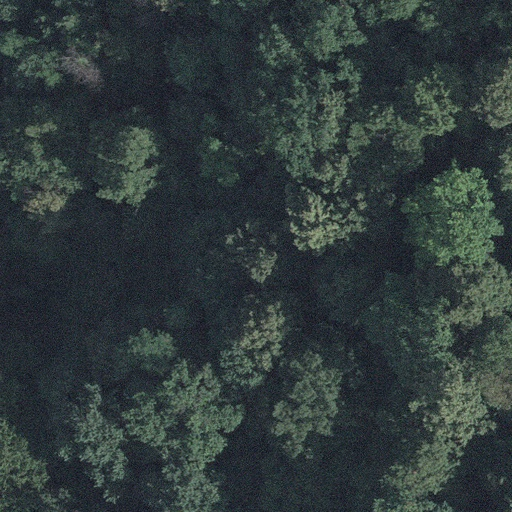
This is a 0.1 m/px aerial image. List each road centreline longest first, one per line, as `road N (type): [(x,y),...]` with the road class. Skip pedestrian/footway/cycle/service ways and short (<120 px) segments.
road 1 (track): [(436,0),(446,190),(413,511)]
road 2 (track): [(63,511),(59,345),(47,327),(26,323),(0,354)]
